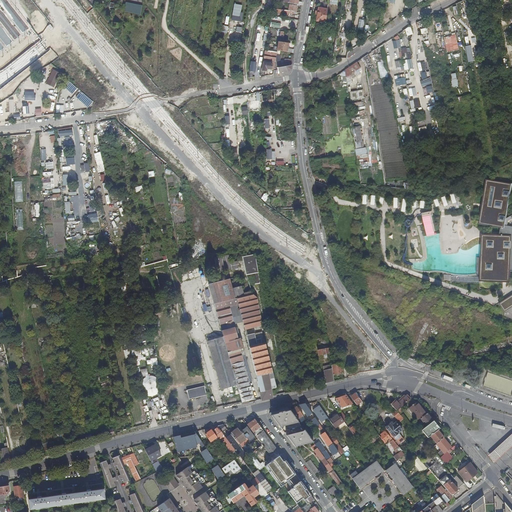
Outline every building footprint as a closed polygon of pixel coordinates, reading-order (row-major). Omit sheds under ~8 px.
[(290,3),(289,11),(297,12),(298,4),(290,3)] [(125,4),(123,13),(140,17),(142,8),(125,4)] [(240,21),(242,5),(234,4),(232,19),(240,21)] [(316,20),(325,21),(327,8),(318,7),(316,20)] [(298,15),(298,12),(297,12),(289,11),(279,9),(272,8),(272,11),(271,16),(276,16),(276,13),(288,15),(288,14),(298,15)] [(408,36),(414,34),(411,26),(405,28),(408,36)] [(465,37),(469,61),(477,60),(474,43),(469,44),(468,37),(465,37)] [(412,58),(411,47),(401,48),(400,40),(393,40),(394,48),(398,48),(399,52),(395,52),(395,56),(400,56),(400,59),(412,58)] [(288,48),(289,43),(279,41),(277,50),(278,50),(281,51),(293,53),(294,49),(288,48)] [(267,69),(274,70),(278,50),(277,50),(265,48),(262,70),(267,71),(267,69)] [(280,58),(281,51),(278,50),(274,70),(274,75),(288,72),(292,69),(292,66),(279,68),(280,63),(292,62),(293,59),(280,59),(280,58)] [(414,67),(412,58),(395,61),(397,71),(414,67)] [(40,61),(38,66),(49,69),(51,64),(40,61)] [(251,61),(249,72),(255,73),(257,63),(251,61)] [(388,77),(387,73),(384,74),(382,61),(378,62),(381,78),(388,77)] [(419,70),(426,69),(425,61),(418,62),(419,70)] [(360,68),(356,62),(345,69),(346,77),(360,68)] [(56,82),(59,73),(52,70),(48,80),(56,82)] [(450,74),(453,88),(459,86),(456,73),(450,74)] [(405,74),(395,75),(396,85),(407,84),(405,74)] [(430,78),(420,81),(422,86),(432,83),(430,78)] [(14,95),(23,96),(24,86),(15,85),(14,95)] [(423,87),(425,93),(433,92),(432,85),(423,87)] [(351,99),(364,98),(364,89),(351,91),(351,99)] [(272,100),(271,90),(262,92),(262,101),(262,102),(272,100)] [(425,120),(418,121),(420,129),(426,128),(425,120)] [(353,127),(357,147),(364,146),(360,125),(353,127)] [(62,135),(74,133),(73,127),(60,129),(62,135)] [(366,147),(355,149),(356,155),(367,154),(366,147)] [(99,175),(105,174),(101,152),(95,154),(98,168),(99,175)] [(511,218),(511,215),(506,219),(511,184),(511,181),(488,177),(480,224),(501,228),(500,234),(482,234),(482,237),(481,257),(477,257),(477,274),(481,274),(481,281),(511,282),(511,272),(511,294),(499,303),(505,313),(511,308),(511,226),(508,225),(509,220),(511,218)] [(140,186),(140,187),(138,188),(139,191),(149,186),(148,182),(140,186)] [(240,259),(230,261),(230,254),(222,255),(224,270),(241,268),(240,259)] [(260,283),(256,254),(243,256),(246,274),(252,273),(254,284),(260,283)] [(237,298),(243,322),(245,329),(256,327),(262,325),(259,297),(252,294),(251,291),(243,293),(242,286),(232,289),(229,279),(224,280),(223,277),(217,278),(218,282),(208,284),(220,325),(227,323),(228,329),(235,327),(234,324),(228,300),(237,298)] [(228,300),(234,324),(243,322),(237,298),(228,300)] [(235,328),(222,332),(223,337),(237,385),(241,400),(241,402),(242,404),(250,403),(249,400),(255,399),(250,381),(252,378),(240,339),(229,342),(228,339),(237,337),(235,328)] [(208,341),(223,337),(222,332),(221,331),(206,335),(208,341)] [(260,396),(262,401),(273,398),(273,396),(271,389),(276,387),(265,342),(264,343),(262,331),(246,335),(252,357),(260,391),(259,391),(261,395),(260,396)] [(223,337),(208,341),(222,389),(237,385),(223,337)] [(326,354),(329,353),(328,348),(322,349),(322,346),(317,347),(318,355),(324,354),(324,356),(327,356),(326,354)] [(342,366),(346,365),(344,355),(338,356),(339,363),(331,365),(332,368),(333,375),(343,373),(342,366)] [(332,368),(324,370),(327,383),(334,381),(333,375),(332,368)] [(143,377),(145,396),(157,395),(156,376),(143,377)] [(282,378),(285,393),(295,391),(294,386),(288,387),(286,377),(282,378)] [(189,399),(207,394),(204,385),(187,390),(189,399)] [(357,405),(362,401),(355,393),(350,397),(357,405)] [(337,401),(333,405),(336,410),(341,406),(342,407),(352,404),(346,395),(336,399),(337,401)] [(395,400),(391,404),(397,411),(401,408),(411,398),(408,395),(399,404),(395,400)] [(314,409),(309,403),(305,404),(310,411),(314,409)] [(336,453),(331,456),(335,461),(341,457),(340,455),(329,438),(310,411),(305,404),(300,405),(311,420),(308,422),(313,428),(316,426),(322,434),(321,435),(332,451),(334,450),(336,453)] [(426,414),(420,406),(419,407),(416,404),(410,409),(419,419),(420,418),(426,414)] [(321,422),(328,417),(319,406),(313,410),(321,422)] [(126,409),(125,407),(121,408),(122,414),(126,413),(128,422),(134,421),(131,408),(126,409)] [(297,419),(302,415),(296,407),(291,411),(297,419)] [(300,426),(301,425),(297,419),(291,411),(289,408),(270,412),(273,417),(281,428),(283,426),(286,425),(287,427),(289,429),(298,426),(298,428),(300,427),(300,426)] [(401,416),(396,410),(392,413),(397,419),(401,416)] [(335,428),(344,421),(339,413),(329,420),(335,428)] [(426,414),(420,418),(426,425),(432,420),(431,418),(431,417),(430,415),(428,415),(427,413),(426,414)] [(270,455),(277,449),(255,420),(254,419),(247,425),(270,455)] [(389,424),(385,426),(394,437),(402,430),(396,422),(395,423),(393,422),(391,421),(388,422),(389,424)] [(440,429),(433,421),(429,424),(422,429),(429,437),(430,436),(438,430),(440,429)] [(256,445),(259,443),(244,423),(241,426),(247,433),(246,433),(256,445)] [(350,429),(356,437),(359,435),(353,426),(350,429)] [(232,453),(236,451),(228,441),(218,427),(213,431),(220,439),(221,438),(232,453)] [(217,443),(220,441),(210,428),(202,430),(210,442),(214,439),(217,443)] [(250,442),(247,439),(239,428),(231,434),(233,437),(233,438),(239,445),(241,448),(250,442)] [(303,430),(287,435),(296,448),(298,445),(313,442),(310,438),(304,429),(303,430)] [(371,429),(367,432),(370,437),(376,444),(381,440),(378,437),(377,438),(375,436),(376,435),(371,429)] [(385,430),(378,436),(378,437),(381,440),(385,446),(389,443),(393,440),(391,438),(387,441),(386,440),(386,441),(385,440),(390,436),(385,430)] [(444,438),(438,430),(430,436),(437,444),(444,438)] [(315,434),(310,438),(313,442),(318,438),(315,434)] [(511,447),(511,434),(503,443),(489,456),(495,462),(509,450),(511,447)] [(180,435),(173,437),(177,452),(183,451),(183,452),(197,449),(193,435),(180,438),(180,435)] [(344,452),(341,448),(337,443),(338,443),(333,435),(329,438),(340,455),(344,452)] [(233,437),(228,441),(236,451),(240,456),(241,458),(242,456),(243,458),(247,455),(241,448),(239,445),(233,438),(233,437)] [(370,443),(368,444),(370,448),(376,444),(370,437),(367,439),(370,443)] [(323,446),(324,446),(318,438),(313,442),(314,444),(333,470),(334,470),(331,466),(333,465),(331,463),(333,462),(327,453),(327,452),(323,446)] [(452,447),(444,438),(437,444),(444,454),(450,449),(452,447)] [(200,439),(198,441),(204,450),(200,452),(206,463),(213,458),(200,439)] [(343,446),(341,448),(344,452),(349,449),(343,439),(341,440),(341,442),(343,446)] [(395,447),(397,445),(393,440),(389,443),(395,450),(396,448),(395,447)] [(427,450),(431,447),(425,440),(424,441),(421,443),(427,450)] [(53,441),(43,443),(45,451),(55,448),(53,441)] [(312,446),(324,464),(325,465),(329,471),(331,470),(332,471),(329,473),(341,489),(344,487),(333,471),(333,470),(314,444),(312,446)] [(444,454),(437,444),(432,449),(433,449),(437,454),(441,458),(444,454)] [(155,445),(145,450),(151,461),(157,458),(158,459),(159,458),(158,457),(161,456),(155,445)] [(0,459),(1,462),(11,459),(8,446),(0,448),(0,459)] [(401,451),(402,451),(399,447),(397,449),(399,453),(394,457),(396,460),(397,461),(400,458),(400,457),(401,457),(404,455),(401,451)] [(451,451),(450,449),(444,454),(441,458),(446,464),(453,459),(449,454),(451,451)] [(132,458),(135,465),(138,463),(134,453),(130,455),(130,456),(132,458)] [(282,454),(265,465),(279,486),(295,475),(282,454)] [(434,463),(435,463),(441,458),(437,454),(431,459),(434,463)] [(242,456),(241,458),(246,465),(260,483),(265,479),(259,471),(247,455),(243,458),(242,456)] [(244,467),(246,465),(241,458),(240,456),(238,458),(241,462),(240,463),(244,467)] [(260,464),(254,456),(251,459),(257,467),(260,464)] [(125,483),(131,481),(120,457),(115,459),(116,462),(114,464),(115,467),(118,466),(122,475),(119,477),(121,480),(124,479),(125,483)] [(422,473),(427,467),(417,457),(411,462),(422,473)] [(227,465),(222,468),(225,473),(230,469),(237,464),(232,458),(226,462),(227,465)] [(213,460),(208,464),(211,469),(217,464),(213,460)] [(310,460),(307,462),(315,473),(319,471),(310,460)] [(477,472),(470,463),(467,460),(456,469),(458,471),(458,472),(466,481),(477,472)] [(377,461),(371,465),(379,475),(384,471),(377,461)] [(110,489),(116,487),(114,482),(115,482),(117,481),(115,478),(114,479),(113,479),(109,470),(110,469),(112,468),(110,465),(109,465),(108,466),(106,462),(100,464),(110,489)] [(133,462),(129,464),(137,481),(141,479),(133,462)] [(394,464),(385,471),(389,477),(400,470),(398,468),(395,463),(394,464)] [(453,497),(460,491),(458,488),(453,484),(435,463),(434,463),(428,468),(453,497)] [(233,473),(240,468),(237,464),(230,469),(233,473)] [(217,465),(211,468),(218,480),(224,475),(217,465)] [(373,480),(379,475),(371,465),(365,469),(373,480)] [(202,487),(200,484),(198,481),(200,480),(196,473),(195,472),(193,473),(191,470),(189,467),(183,471),(196,492),(202,487)] [(365,469),(359,474),(366,484),(373,480),(365,469)] [(404,476),(400,470),(389,477),(394,483),(404,476)] [(191,495),(196,492),(183,471),(177,475),(191,495)] [(360,489),(366,484),(359,474),(352,479),(360,489)] [(409,482),(404,476),(394,483),(398,489),(409,482)] [(174,478),(165,484),(171,491),(179,486),(174,478)] [(268,493),(273,489),(265,479),(260,483),(268,493)] [(413,488),(409,482),(398,489),(402,496),(413,488)] [(227,494),(233,503),(244,495),(251,506),(254,504),(257,502),(253,497),(259,493),(254,487),(253,485),(248,489),(244,483),(240,485),(235,489),(227,494)] [(262,498),(268,494),(268,493),(260,483),(254,487),(259,493),(262,498)] [(334,485),(328,490),(332,496),(338,491),(334,485)] [(9,490),(9,486),(4,486),(0,487),(0,504),(5,503),(4,494),(8,494),(8,491),(9,490)] [(15,498),(17,498),(20,498),(24,497),(22,486),(13,487),(15,498)] [(442,499),(441,499),(448,507),(450,505),(447,502),(451,499),(442,487),(438,491),(442,496),(441,497),(442,499)] [(38,498),(29,499),(30,509),(105,499),(104,489),(90,490),(90,489),(87,490),(87,491),(66,494),(66,493),(62,493),(62,494),(41,497),(41,496),(38,497),(38,498)] [(219,511),(218,510),(216,506),(211,497),(210,498),(208,495),(206,492),(199,497),(207,511),(219,511)] [(439,496),(436,492),(430,497),(433,501),(439,496)] [(144,511),(137,493),(131,496),(133,500),(130,501),(132,505),(134,504),(137,511),(144,511)] [(310,500),(313,498),(311,495),(309,496),(305,500),(308,504),(309,504),(312,502),(310,500)] [(439,496),(433,501),(441,511),(448,507),(441,499),(439,496)] [(195,501),(202,511),(207,511),(199,497),(195,501)] [(473,506),(473,511),(485,511),(484,497),(473,506)] [(179,511),(170,499),(159,507),(162,511),(179,511)] [(125,511),(124,508),(126,507),(125,503),(122,504),(121,500),(114,503),(117,511),(125,511)] [(433,501),(427,505),(432,511),(440,511),(441,511),(433,501)] [(258,505),(262,511),(267,508),(262,502),(258,505)] [(304,507),(301,509),(303,511),(305,511),(312,507),(314,505),(312,502),(309,504),(308,504),(304,507)]
